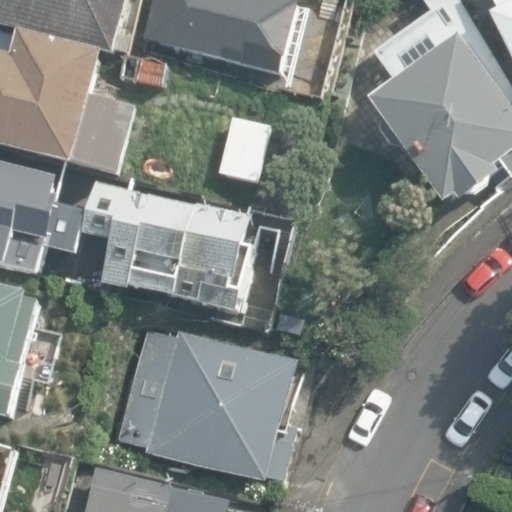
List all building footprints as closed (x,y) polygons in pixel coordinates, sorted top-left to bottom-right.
[(138,0),(0,0),(0,29),(126,56),(138,0)] [(511,78),(477,27),(452,46),(434,20),(390,53),(409,80),(387,96),(466,211),(511,183),(511,78)] [(237,30),(169,25),(166,74),(233,78),(237,30)] [(105,64),(26,46),(23,59),(0,53),(0,153),(120,182),(136,112),(96,103),(105,64)] [(270,117),(226,111),(217,173),(261,180),(270,117)] [(64,183),(0,165),(0,264),(39,275),(45,251),(75,259),(87,214),(58,206),(64,183)] [(252,226),(102,185),(88,239),(116,247),(107,282),(228,314),(252,226)] [(38,294),(0,285),(0,424),(1,420),(19,424),(31,375),(19,373),(38,294)] [(307,363),(144,318),(113,442),(277,489),(307,363)] [(250,511),(251,508),(95,470),(85,511),(250,511)]
